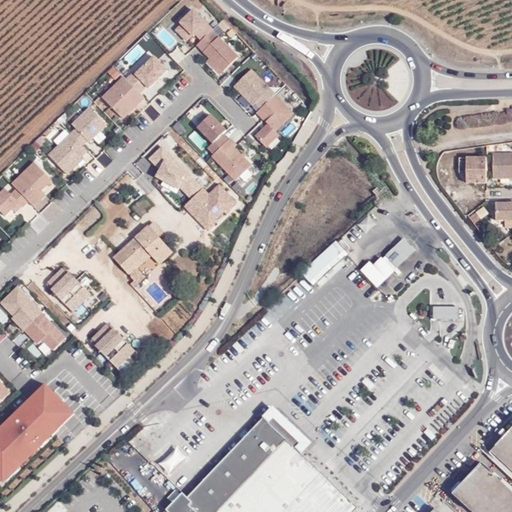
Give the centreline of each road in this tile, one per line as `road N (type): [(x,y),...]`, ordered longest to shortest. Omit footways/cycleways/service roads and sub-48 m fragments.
road 1 (residential): [(316,147),(279,202),(222,325),(21,511)]
road 2 (residential): [(0,280),(203,82),(245,121)]
road 3 (primary): [(375,124),(494,316)]
road 4 (primary): [(511,280),(495,271),(417,168),(408,113)]
road 5 (residential): [(385,511),(473,417)]
